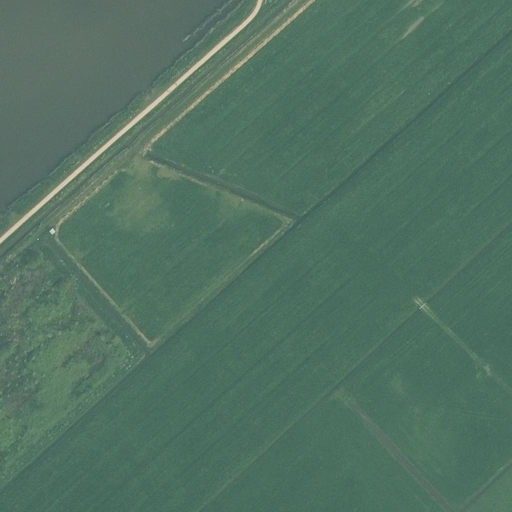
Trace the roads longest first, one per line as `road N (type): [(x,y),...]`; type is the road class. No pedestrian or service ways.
road 1 (unknown): [(0,269),(304,0)]
road 2 (track): [(347,241),(511,391)]
